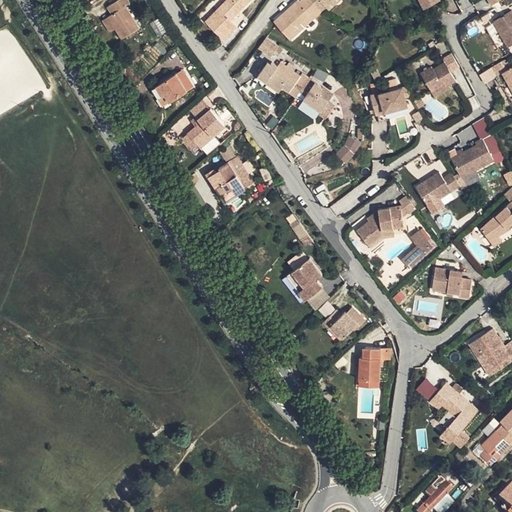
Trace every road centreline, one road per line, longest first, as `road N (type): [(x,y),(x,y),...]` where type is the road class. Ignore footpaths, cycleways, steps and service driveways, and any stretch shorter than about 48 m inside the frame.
road 1 (tertiary): [(27,0),(273,392),(320,442),(324,498)]
road 2 (tertiary): [(350,493),(333,439),(287,380),(47,0)]
road 3 (residential): [(324,219),(488,104),(453,20)]
road 4 (residential): [(324,219),(171,0)]
road 5 (residential): [(370,509),(388,487),(408,341)]
road 6 (residential): [(408,341),(324,219)]
road 7 (residential): [(408,341),(441,338),(511,276)]
